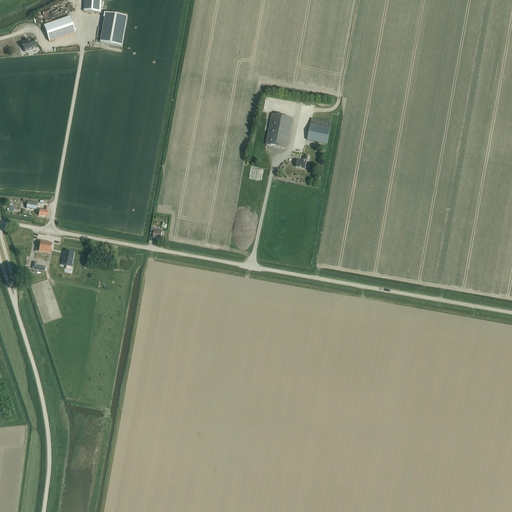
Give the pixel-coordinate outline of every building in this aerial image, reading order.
[(101,13),(101,12),(101,0),(84,0),(84,12),(101,13)] [(45,24),(69,16),(65,4),(41,12),(45,24)] [(122,47),(127,17),(106,13),(100,43),(122,47)] [(48,41),(75,32),(70,17),(43,26),(48,41)] [(24,52),(36,48),(33,39),(21,43),(24,52)] [(303,102),(301,112),(314,115),(316,105),(303,102)] [(286,149),(287,144),(292,118),(272,114),(266,145),(286,149)] [(327,144),(330,129),(331,123),(312,119),(308,140),(327,144)] [(305,169),(307,156),(304,155),(303,162),(297,160),(295,167),(305,169)] [(46,217),(48,207),(45,207),(45,211),(39,210),(38,216),(46,217)] [(161,239),(161,234),(162,230),(154,229),(154,228),(151,227),(151,229),(150,234),(153,234),(153,238),(161,239)] [(28,250),(30,242),(30,240),(24,238),(23,245),(21,244),(20,251),(25,252),(25,250),(28,250)] [(51,243),(40,241),(40,242),(36,241),(35,251),(50,254),(51,243)] [(73,253),(64,252),(62,265),(70,267),(73,253)] [(47,267),(49,256),(38,254),(36,265),(47,267)]
